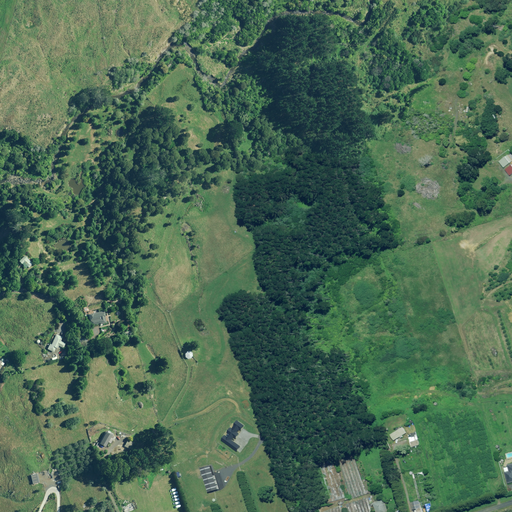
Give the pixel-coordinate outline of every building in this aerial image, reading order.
[(510,164),(506,158),(500,162),(504,167),(510,164)] [(32,264),(23,256),(18,261),(25,268),(27,266),(28,267),(32,264)] [(106,323),(103,308),(96,310),(96,311),(93,311),(93,313),(88,314),(91,328),(99,326),(99,325),(102,324),(106,323)] [(62,337),(56,334),(51,345),(49,344),(47,349),(54,352),(56,348),(57,348),(58,346),(63,348),(65,343),(60,341),(62,337)] [(79,344),(87,341),(85,336),(77,338),(79,344)] [(232,427),(227,434),(229,435),(228,436),(226,435),(222,440),(237,451),(241,446),(233,440),(235,437),(236,438),(240,433),(239,432),(241,429),(242,430),(245,425),(239,420),(233,428),(232,427)] [(407,433),(404,427),(391,435),(395,440),(401,437),(402,438),(403,437),(402,436),(407,433)] [(111,435),(105,432),(99,444),(105,447),(107,442),(110,443),(112,439),(110,438),(111,435)] [(417,435),(417,432),(411,434),(412,437),(410,438),(412,447),(420,445),(417,435)] [(355,460),(340,465),(351,499),(366,494),(355,460)] [(208,492),(218,489),(211,465),(201,468),(208,492)] [(345,498),(335,466),(322,470),(333,502),(345,498)] [(197,476),(195,468),(188,470),(191,480),(196,479),(195,476),(197,476)] [(190,480),(187,471),(182,472),(185,482),(190,480)] [(371,511),(367,498),(346,505),(348,511),(371,511)] [(376,511),(387,511),(384,500),(374,503),(376,511)] [(421,511),(420,501),(411,502),(412,510),(417,509),(417,511),(421,511)] [(127,511),(134,509),(132,503),(122,507),(123,511),(127,511)]
